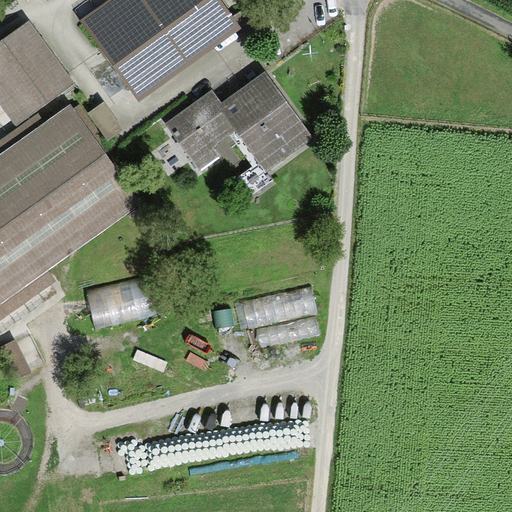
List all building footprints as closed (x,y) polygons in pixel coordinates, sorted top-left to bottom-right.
[(117,0),(84,24),(140,102),(238,32),(214,0),(117,0)] [(31,24),(0,45),(0,102),(17,127),(75,86),(31,24)] [(214,90),(162,126),(197,175),(242,141),(268,175),(313,140),(263,74),(224,103),(214,90)] [(107,96),(93,108),(114,134),(128,123),(107,96)] [(69,103),(0,151),(0,321),(54,284),(45,271),(139,205),(69,103)] [(253,298),(256,324),(318,317),(315,291),(253,298)] [(105,442),(85,444),(89,479),(109,477),(105,442)]
